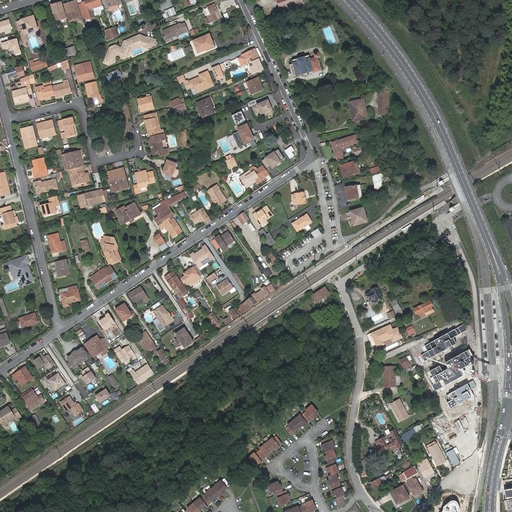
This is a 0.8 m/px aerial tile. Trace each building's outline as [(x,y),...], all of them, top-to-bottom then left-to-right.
[(99,0),(87,0),(81,2),(85,14),(86,19),(95,16),(92,9),(101,6),(99,0)] [(276,0),(280,12),(304,4),(302,0),(276,0)] [(64,4),(67,16),(76,14),(75,7),(78,6),(76,1),(64,4)] [(51,5),(55,17),(65,14),(62,4),(60,4),(59,2),(51,5)] [(210,14),(207,15),(210,22),(217,19),(215,12),(218,11),(214,3),(207,6),(210,14)] [(164,9),(166,16),(175,13),(173,6),(164,9)] [(25,34),(38,30),(33,16),(15,22),(23,47),(26,46),(25,42),(27,41),(25,34)] [(2,23),(0,23),(0,31),(12,27),(8,19),(2,21),(2,23)] [(171,27),(162,31),(165,37),(168,35),(170,38),(177,35),(178,35),(188,31),(185,23),(181,24),(180,23),(173,26),(173,27),(171,28),(171,27)] [(118,38),(116,31),(106,34),(109,42),(118,38)] [(215,46),(210,34),(194,41),(198,52),(215,46)] [(121,48),(115,45),(110,47),(103,62),(109,64),(114,62),(116,56),(123,58),(128,56),(130,51),(132,47),(137,44),(143,47),(147,48),(153,46),(153,45),(155,46),(156,42),(154,41),(155,39),(147,37),(147,38),(143,36),(142,37),(141,36),(140,35),(124,41),(121,48)] [(17,39),(1,43),(2,49),(8,48),(9,51),(14,50),(16,55),(21,54),(17,39)] [(67,55),(76,52),(74,46),(65,49),(67,55)] [(258,59),(254,50),(242,55),(246,64),(251,61),(258,59)] [(295,64),(291,65),(294,76),(313,70),(314,73),(322,71),(318,57),(321,57),(319,53),(315,54),(316,58),(311,59),(310,55),(294,60),(295,64)] [(258,59),(251,61),(253,66),(250,68),(253,74),(264,69),(259,58),(258,59)] [(30,63),(32,70),(47,65),(46,61),(42,62),(42,60),(30,63)] [(67,60),(60,63),(62,69),(69,67),(67,60)] [(79,75),(81,81),(94,77),(90,62),(81,64),(82,68),(75,69),(77,76),(79,75)] [(224,63),(212,68),(217,80),(225,77),(222,71),(226,69),(224,63)] [(7,73),(10,80),(18,76),(25,74),(21,65),(15,68),(16,70),(13,71),(7,73)] [(244,69),(232,73),(234,77),(246,74),(244,69)] [(188,82),(184,83),(187,88),(194,86),(196,92),(213,85),(207,72),(201,75),(200,77),(200,78),(198,79),(198,78),(188,82)] [(7,73),(3,75),(6,85),(11,83),(10,80),(7,73)] [(176,77),(179,84),(184,82),(185,81),(183,75),(176,77)] [(28,94),(33,93),(30,83),(28,76),(22,79),(24,89),(13,92),(16,103),(29,99),(28,94)] [(257,78),(247,82),(250,87),(259,83),(257,78)] [(55,96),(64,94),(71,92),(68,79),(64,80),(65,83),(53,86),(55,94),(55,96)] [(53,86),(51,81),(44,83),(44,85),(36,87),(38,94),(39,93),(40,98),(45,97),(47,96),(48,99),(51,98),(51,95),(55,94),(53,86)] [(100,95),(96,81),(85,83),(89,97),(93,96),(93,98),(94,97),(94,96),(97,96),(97,98),(101,97),(100,95)] [(259,83),(250,87),(253,94),(262,90),(259,83)] [(387,93),(380,93),(378,113),(385,114),(387,93)] [(150,97),(139,100),(141,108),(139,108),(141,113),(153,109),(150,97)] [(171,102),(173,107),(174,107),(180,104),(178,99),(171,102)] [(205,116),(214,113),(208,99),(197,103),(200,112),(203,111),(205,116)] [(266,114),(273,111),(267,99),(252,106),(255,114),(260,112),(261,115),(265,113),(266,114)] [(347,105),(349,110),(352,110),(355,119),(362,117),(363,120),(369,118),(363,100),(347,105)] [(186,108),(184,103),(180,104),(174,107),(175,109),(176,109),(177,111),(186,108)] [(233,114),(236,124),(247,120),(244,110),(233,114)] [(352,110),(349,110),(353,123),(363,120),(362,117),(355,119),(352,110)] [(154,113),(144,115),(145,120),(146,123),(149,137),(150,136),(161,134),(161,130),(158,131),(154,113)] [(62,139),(67,137),(75,135),(73,126),(75,125),(73,117),(58,121),(60,128),(64,127),(65,131),(61,132),(62,139)] [(37,125),(41,138),(50,136),(56,135),(53,122),(46,124),(46,123),(37,125)] [(243,129),(239,131),(245,143),(254,139),(247,124),(242,127),(243,129)] [(22,130),(26,148),(37,146),(32,128),(22,130)] [(160,157),(169,155),(168,149),(163,150),(161,140),(166,140),(165,133),(161,134),(150,136),(152,142),(150,143),(152,153),(158,151),(160,157)] [(332,142),(336,155),(342,153),(341,147),(357,142),(355,135),(332,142)] [(278,149),(262,161),(266,168),(268,167),(270,169),(285,159),(278,149)] [(81,151),(66,155),(70,170),(83,167),(80,156),(82,156),(81,151)] [(35,179),(48,176),(44,159),(33,162),(35,168),(37,174),(34,175),(35,179)] [(226,162),(230,170),(237,166),(234,159),(226,162)] [(167,160),(163,173),(173,177),(176,178),(177,177),(179,171),(179,169),(176,168),(177,164),(167,160)] [(340,165),(344,178),(357,174),(353,162),(340,165)] [(70,170),(71,176),(74,175),(76,185),(89,182),(87,173),(85,173),(83,174),(83,172),(85,172),(83,167),(70,170)] [(251,174),(250,172),(241,178),(246,186),(255,181),(256,183),(258,185),(265,180),(264,179),(269,175),(264,167),(251,174)] [(110,180),(112,189),(122,187),(123,190),(129,188),(124,168),(109,172),(111,180),(110,180)] [(8,184),(4,171),(0,172),(0,194),(0,196),(9,193),(6,184),(8,184)] [(145,174),(144,172),(137,174),(140,185),(134,186),(136,193),(141,192),(141,188),(148,186),(147,184),(155,181),(153,172),(147,174),(145,174)] [(374,174),(373,188),(383,189),(384,175),(374,174)] [(51,190),(51,191),(59,189),(56,180),(42,183),(42,181),(35,183),(36,187),(38,187),(39,194),(48,191),(48,190),(51,190)] [(208,190),(213,197),(212,198),(218,207),(227,201),(219,188),(220,188),(218,184),(208,190)] [(346,188),(348,200),(359,198),(357,186),(346,188)] [(88,205),(106,200),(103,189),(79,196),(82,208),(88,206),(88,205)] [(292,195),(294,204),(297,204),(306,202),(304,192),(295,194),(292,195)] [(170,203),(171,204),(175,202),(183,198),(181,194),(169,199),(170,203)] [(41,206),(42,211),(43,210),(44,216),(57,213),(55,207),(59,206),(57,196),(50,198),(51,203),(41,206)] [(175,215),(169,206),(168,204),(170,203),(169,199),(168,200),(161,204),(162,206),(163,208),(162,209),(160,206),(155,210),(158,214),(153,216),(161,229),(166,226),(168,225),(171,230),(172,229),(173,230),(171,231),(172,233),(182,231),(173,218),(171,220),(170,218),(175,215)] [(124,217),(126,222),(130,220),(133,218),(141,214),(135,202),(126,207),(125,206),(116,211),(120,218),(120,219),(124,217)] [(4,225),(5,229),(10,227),(16,226),(15,222),(19,221),(17,216),(16,217),(14,217),(12,211),(11,206),(0,208),(0,212),(1,215),(3,214),(4,214),(7,224),(6,224),(4,225)] [(253,215),(259,225),(266,220),(266,219),(273,214),(267,206),(253,215)] [(211,221),(203,208),(191,215),(196,223),(202,219),(203,220),(204,219),(207,224),(211,221)] [(351,212),(355,226),(367,222),(363,208),(351,212)] [(244,212),(239,215),(244,223),(249,219),(244,212)] [(307,214),(293,223),(298,231),(312,222),(307,214)] [(98,221),(92,224),(97,234),(103,230),(98,221)] [(168,225),(166,226),(173,237),(182,231),(172,233),(171,231),(173,230),(172,229),(171,230),(168,225)] [(234,240),(228,231),(220,236),(219,235),(215,238),(212,240),(217,249),(220,246),(223,250),(228,247),(226,245),(234,240)] [(262,236),(262,237),(269,247),(276,242),(269,232),(266,234),(262,236)] [(48,237),(53,254),(66,250),(64,242),(60,243),(59,239),(58,234),(48,237)] [(166,242),(160,234),(154,238),(160,246),(166,242)] [(116,242),(114,237),(107,236),(104,251),(109,264),(118,260),(114,250),(116,242)] [(81,242),(84,251),(90,249),(88,240),(81,242)] [(332,255),(341,249),(339,246),(330,251),(332,255)] [(191,254),(199,268),(202,266),(203,265),(202,264),(207,261),(208,262),(211,260),(203,248),(197,252),(198,253),(196,255),(195,254),(194,252),(191,254)] [(273,252),(267,256),(273,265),(279,261),(273,252)] [(10,267),(13,274),(17,272),(19,277),(20,277),(23,286),(33,282),(28,266),(26,266),(26,264),(27,264),(29,263),(27,256),(3,264),(4,269),(10,267)] [(66,259),(55,261),(58,271),(57,271),(58,277),(70,274),(66,259)] [(182,277),(187,285),(191,282),(190,280),(196,275),(198,278),(203,274),(197,264),(183,273),(185,275),(182,277)] [(98,289),(112,280),(112,279),(106,271),(105,267),(89,278),(98,289)] [(117,276),(111,267),(106,271),(112,279),(117,276)] [(232,274),(239,283),(241,282),(238,278),(239,277),(236,271),(232,274)] [(168,281),(173,289),(174,289),(177,293),(180,297),(188,292),(180,281),(177,276),(174,272),(166,277),(168,281)] [(217,277),(214,273),(206,278),(209,282),(217,277)] [(228,279),(217,286),(223,295),(234,288),(228,279)] [(253,297),(248,300),(248,301),(252,306),(277,290),(273,284),(266,288),(263,291),(256,295),(253,297)] [(68,288),(59,290),(60,294),(61,294),(64,306),(69,305),(68,303),(81,299),(77,286),(72,287),(73,290),(69,292),(68,288)] [(141,287),(129,294),(134,302),(142,297),(145,302),(149,300),(141,287)] [(367,294),(374,308),(379,305),(377,302),(383,299),(377,287),(374,289),(374,290),(367,294)] [(324,288),(313,295),(319,302),(329,295),(324,288)] [(180,297),(177,293),(174,295),(179,303),(183,301),(180,297)] [(4,299),(0,299),(0,300),(5,316),(9,315),(4,299)] [(392,303),(395,310),(400,308),(396,301),(392,303)] [(424,311),(427,315),(434,312),(431,307),(433,306),(430,301),(414,309),(417,315),(420,313),(424,311)] [(116,309),(123,321),(132,315),(124,304),(116,309)] [(167,312),(163,305),(154,311),(164,327),(174,320),(172,316),(171,317),(169,315),(168,314),(167,313),(167,312)] [(228,313),(232,320),(238,316),(240,314),(238,312),(239,311),(238,310),(238,309),(237,309),(236,308),(236,309),(235,309),(235,310),(234,310),(234,309),(228,313)] [(20,318),(23,328),(38,323),(35,313),(20,318)] [(209,316),(215,324),(219,321),(215,315),(212,316),(211,315),(209,316)] [(390,324),(369,333),(376,348),(384,345),(383,341),(390,338),(392,342),(402,338),(397,327),(393,329),(390,324)] [(464,325),(425,346),(427,351),(421,355),(425,361),(457,344),(453,338),(467,330),(464,325)] [(407,330),(404,332),(407,338),(416,333),(412,326),(406,329),(407,330)] [(176,340),(180,346),(183,344),(186,348),(195,342),(185,328),(177,334),(179,338),(176,340)] [(80,330),(75,333),(80,339),(85,336),(80,330)] [(10,343),(7,333),(0,335),(0,345),(3,344),(3,345),(10,343)] [(150,341),(145,333),(137,338),(148,354),(157,348),(152,340),(150,341)] [(85,345),(93,357),(105,349),(108,347),(102,339),(100,341),(97,336),(85,345)] [(117,353),(123,362),(135,354),(129,345),(122,350),(120,346),(115,349),(117,353)] [(82,348),(68,358),(70,361),(67,364),(69,367),(72,365),(74,368),(85,360),(83,357),(86,355),(87,355),(85,351),(84,352),(82,348)] [(161,361),(161,362),(157,365),(159,369),(170,362),(167,359),(168,358),(162,349),(157,352),(163,360),(161,361)] [(439,367),(431,371),(437,383),(432,385),(435,391),(463,375),(460,370),(470,364),(467,359),(471,357),(467,350),(445,362),(448,368),(442,372),(439,367)] [(48,362),(43,355),(34,361),(39,368),(48,362)] [(406,356),(399,359),(402,367),(410,365),(406,356)] [(133,369),(129,372),(138,386),(155,375),(148,364),(135,372),(133,369)] [(395,365),(384,365),(384,384),(395,384),(395,365)] [(18,378),(20,377),(25,384),(33,379),(25,367),(13,375),(16,380),(18,378)] [(82,377),(87,384),(96,378),(91,371),(82,377)] [(55,390),(65,383),(58,373),(48,380),(55,390)] [(473,381),(444,397),(450,409),(474,395),(471,390),(477,387),(473,381)] [(96,396),(101,402),(111,395),(107,388),(96,396)] [(44,400),(41,395),(37,397),(33,391),(30,393),(23,397),(31,409),(44,400)] [(85,412),(79,404),(78,405),(76,405),(75,404),(74,402),(70,396),(61,402),(67,412),(71,410),(76,417),(85,412)] [(409,416),(400,399),(391,404),(400,421),(409,416)] [(91,406),(96,414),(100,412),(95,404),(91,406)] [(16,419),(21,416),(15,408),(11,411),(7,405),(0,409),(1,411),(0,411),(0,419),(2,418),(5,423),(14,417),(16,419)] [(301,424),(302,425),(304,427),(308,424),(307,423),(310,421),(312,419),(313,419),(317,416),(315,413),(317,411),(312,405),(306,411),(307,412),(301,416),(301,415),(288,426),(289,427),(286,429),(292,436),(295,434),(299,431),(297,429),(296,428),(299,426),(301,424)] [(95,413),(91,407),(86,411),(90,416),(95,413)] [(35,427),(39,425),(33,415),(29,418),(35,427)] [(408,431),(412,437),(414,436),(414,435),(416,434),(413,428),(408,431)] [(447,439),(452,450),(473,441),(469,430),(447,439)] [(386,436),(387,437),(376,442),(378,447),(377,447),(380,453),(392,447),(393,450),(403,445),(395,431),(390,433),(391,433),(386,436)] [(274,447),(275,448),(276,450),(280,447),(279,446),(282,444),(277,437),(274,439),(273,438),(260,448),(261,450),(256,454),(255,453),(248,458),(253,464),(256,462),(258,465),(262,462),(261,461),(266,457),(267,458),(271,454),(269,452),(268,451),(271,449),(274,447)] [(328,451),(327,452),(328,455),(325,456),(327,461),(327,460),(329,464),(325,465),(327,468),(326,468),(328,473),(331,471),(332,475),(329,476),(331,479),(328,481),(329,485),(330,485),(333,491),(332,491),(334,496),(337,495),(339,498),(335,499),(339,506),(343,505),(341,502),(343,501),(342,497),(345,495),(342,487),(341,488),(338,481),(339,481),(336,473),(339,472),(336,464),(335,465),(334,462),(337,460),(336,457),(337,457),(334,449),(335,448),(332,441),(331,441),(330,438),(321,442),(322,445),(323,450),(325,449),(327,448),(328,451)] [(428,448),(437,466),(446,461),(443,456),(443,457),(436,444),(428,448)] [(420,467),(426,480),(436,476),(427,459),(420,463),(422,466),(420,467)] [(403,481),(414,475),(418,472),(414,466),(399,475),(403,481)] [(373,488),(393,478),(391,474),(385,477),(385,476),(371,483),(373,488)] [(511,478),(504,480),(505,488),(502,489),(504,499),(502,499),(503,508),(507,510),(511,509),(511,478)] [(423,492),(416,479),(408,484),(415,495),(419,493),(419,494),(423,492)] [(217,495),(218,496),(221,494),(222,495),(226,492),(224,489),(226,487),(221,481),(214,486),(215,487),(213,490),(211,488),(205,494),(206,495),(204,497),(201,499),(200,498),(187,509),(188,510),(185,511),(196,511),(199,510),(201,508),(202,509),(203,510),(207,507),(207,506),(212,502),(213,502),(217,499),(215,498),(214,497),(217,495)] [(273,493),(274,496),(277,494),(279,498),(277,498),(280,506),(288,503),(287,500),(290,498),(288,494),(287,494),(286,491),(283,492),(281,489),(282,489),(280,484),(277,486),(275,483),(268,485),(271,493),(273,493)] [(391,492),(398,504),(410,498),(403,486),(391,492)] [(314,511),(313,509),(316,507),(313,500),(305,503),(306,505),(299,507),(299,506),(284,511),(314,511)] [(443,507),(440,511),(460,511),(461,508),(459,504),(458,502),(455,500),(452,500),(448,502),(443,507)]
